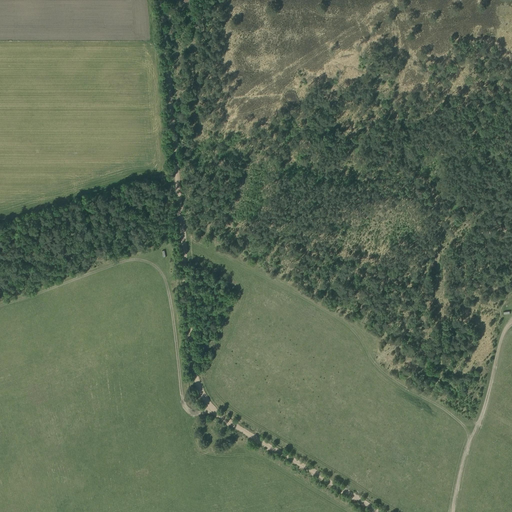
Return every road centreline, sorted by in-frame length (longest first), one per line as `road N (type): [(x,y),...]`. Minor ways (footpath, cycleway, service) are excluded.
road 1 (track): [(377,511),(204,401),(181,236),(163,0)]
road 2 (track): [(131,259),(181,236),(191,239),(338,319),(396,382),(463,424),(478,422)]
road 3 (track): [(0,305),(123,261),(150,263),(166,286),(183,403),(195,414),(211,408)]
road 4 (track): [(453,511),(467,445),(511,322)]
